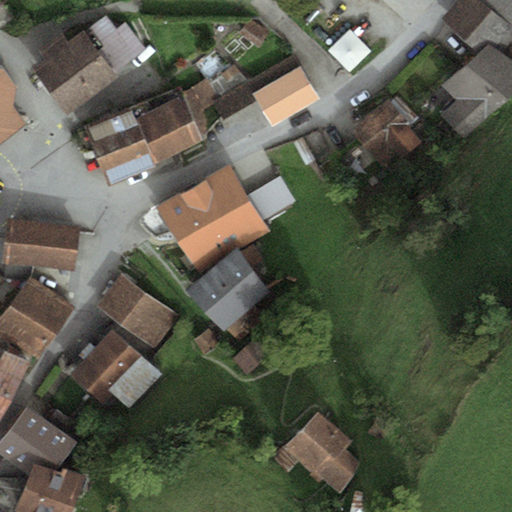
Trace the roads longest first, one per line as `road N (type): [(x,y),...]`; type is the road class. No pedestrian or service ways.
road 1 (residential): [(126,207),(336,104),(447,0)]
road 2 (residential): [(0,431),(84,316),(126,207)]
road 3 (residential): [(126,207),(53,198),(0,211)]
